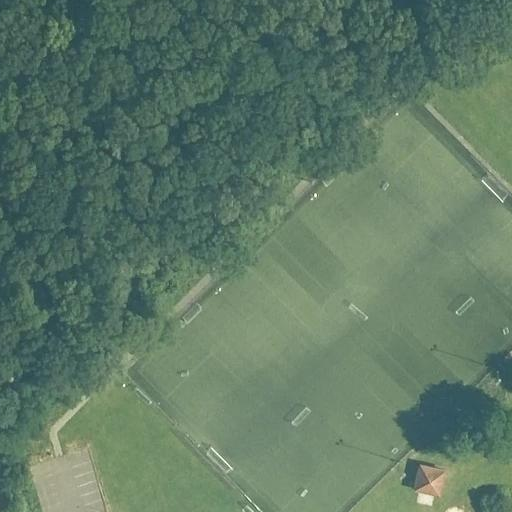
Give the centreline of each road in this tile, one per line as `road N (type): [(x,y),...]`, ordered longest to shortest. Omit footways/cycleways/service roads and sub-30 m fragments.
road 1 (track): [(33,193),(116,98),(226,0)]
road 2 (track): [(0,393),(19,359),(17,248),(33,193)]
